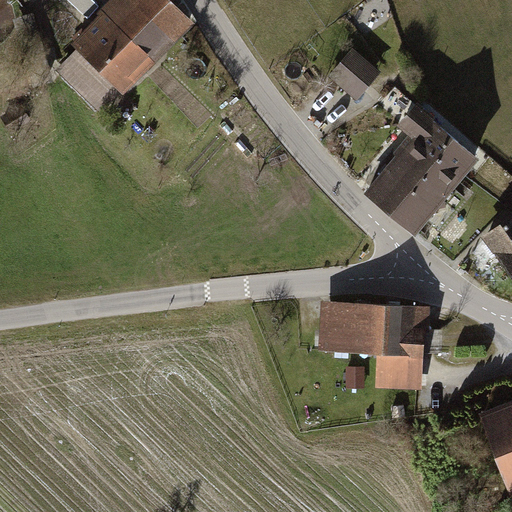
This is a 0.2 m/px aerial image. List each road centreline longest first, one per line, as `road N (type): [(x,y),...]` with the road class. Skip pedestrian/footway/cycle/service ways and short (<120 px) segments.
road 1 (residential): [(0,323),(406,270)]
road 2 (residential): [(205,0),(299,151),(388,235),(406,270)]
